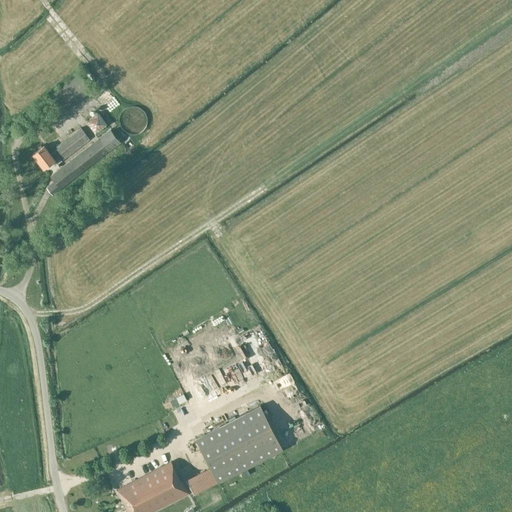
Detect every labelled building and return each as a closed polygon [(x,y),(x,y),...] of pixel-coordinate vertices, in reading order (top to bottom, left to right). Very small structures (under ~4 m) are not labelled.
[(79,73),(86,83),(93,78),(86,68),(79,73)] [(47,97),(59,113),(91,90),(79,74),(47,97)] [(146,121),(146,120),(146,118),(146,117),(146,116),(146,115),(145,114),(145,112),(144,111),(143,110),(142,110),(141,109),(140,108),(139,107),(138,107),(137,106),(136,106),(135,106),(134,105),(132,105),(131,105),(130,106),(129,106),(128,106),(126,107),(125,107),(124,108),(123,109),(122,110),(121,111),(120,112),(120,114),(119,115),(119,116),(119,117),(118,118),(118,119),(118,121),(119,122),(119,123),(119,124),(120,125),(120,127),(121,128),(122,129),(123,130),(124,131),(125,132),(126,132),(128,133),(129,133),(130,133),(131,134),(132,134),(134,134),(135,133),(136,133),(137,133),(138,132),(139,132),(140,131),(141,130),(142,129),(143,129),(144,128),(145,127),(145,125),(146,124),(146,123),(146,122),(146,121)] [(87,122),(94,132),(106,124),(99,114),(87,122)] [(43,145),(32,153),(43,168),(53,160),(56,164),(89,138),(81,128),(56,147),(57,148),(50,153),(43,145)] [(52,194),(108,150),(108,151),(115,147),(116,149),(122,144),(120,141),(110,129),(50,175),(53,179),(45,185),(52,194)] [(265,367),(267,370),(282,363),(278,355),(270,359),(272,363),(265,367)] [(275,386),(282,384),(282,385),(293,381),(289,371),(272,377),(275,386)] [(186,400),(183,393),(169,400),(173,406),(186,400)] [(259,405),(194,438),(209,466),(185,479),(193,494),(200,490),(282,448),(259,405)] [(128,511),(125,511),(149,511),(188,493),(177,471),(176,472),(171,462),(117,489),(128,511)]
